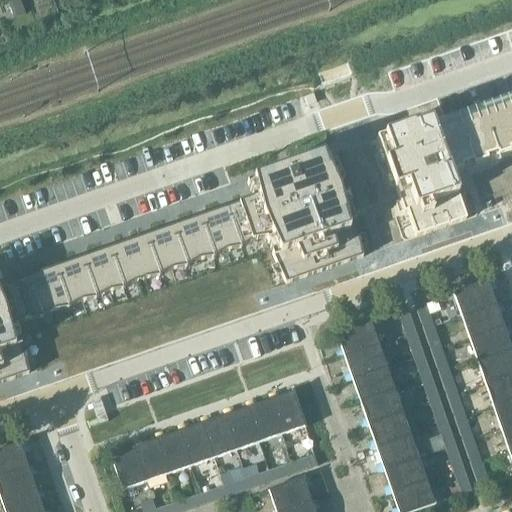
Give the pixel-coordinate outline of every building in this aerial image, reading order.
[(19,0),(16,0),(8,3),(15,20),(26,15),(19,0)] [(431,121),(377,139),(382,153),(386,152),(390,163),(386,164),(391,178),(394,177),(398,187),(394,188),(398,197),(400,204),(404,215),(407,214),(415,238),(416,239),(467,221),(451,177),(475,169),(499,160),(511,156),(511,152),(511,151),(511,106),(508,108),(484,116),(459,125),(435,133),(431,121)] [(0,384),(29,375),(22,347),(15,328),(27,321),(42,319),(54,312),(69,309),(82,302),(96,300),(109,293),(123,290),(136,283),(141,283),(145,280),(159,278),(172,271),(187,268),(199,261),(214,259),(226,252),(241,249),(254,242),(267,240),(273,259),(285,285),(363,258),(363,256),(356,230),(340,193),(330,155),(247,184),(253,200),(1,288),(0,283),(0,384)] [(488,283),(453,295),(461,319),(496,307),(490,292),(494,291),(491,283),(489,284),(488,283)] [(420,321),(430,318),(426,306),(416,309),(420,321)] [(496,307),(461,319),(469,342),(503,330),(498,314),(501,313),(499,306),(496,307)] [(402,326),(406,338),(417,334),(412,322),(402,326)] [(344,359),(379,347),(371,324),(335,336),(336,337),(337,337),(342,352),(339,353),(341,360),(344,359)] [(438,340),(434,328),(423,332),(428,344),(438,340)] [(469,342),(477,364),(511,352),(506,337),(509,336),(507,329),(503,330),(469,342)] [(410,348),(414,361),(424,357),(420,345),(410,348)] [(352,382),(387,370),(379,347),(344,359),(350,375),(347,376),(349,383),(352,382)] [(446,363),(441,351),(431,354),(436,366),(446,363)] [(511,352),(477,364),(484,387),(511,377),(511,352)] [(418,371),(422,383),(432,380),(428,367),(418,371)] [(395,393),(387,370),(352,382),(358,397),(354,398),(357,406),(360,405),(395,393)] [(454,386),(449,373),(439,377),(443,389),(454,386)] [(511,377),(484,387),(492,410),(511,402),(511,377)] [(426,393),(430,406),(440,402),(436,390),(426,393)] [(368,427),(403,415),(395,393),(360,405),(366,420),(362,421),(365,428),(368,427)] [(282,438),(306,429),(293,394),(292,394),(292,395),(278,400),(277,397),(269,399),(270,403),(282,438)] [(461,408),(457,396),(447,399),(451,412),(461,408)] [(511,402),(492,410),(500,432),(511,428),(511,402)] [(247,411),(259,445),(282,438),(270,403),(255,408),(254,405),(246,407),(248,411),(247,411)] [(259,445),(247,411),(232,416),(231,413),(224,415),(225,419),(237,453),(259,445)] [(434,416),(438,428),(448,425),(444,413),(434,416)] [(411,438),(403,415),(368,427),(374,442),(370,444),(373,451),(376,450),(411,438)] [(469,431),(465,418),(455,422),(459,434),(469,431)] [(202,427),(214,461),(237,453),(225,419),(210,424),(208,421),(201,423),(202,427)] [(214,461),(202,427),(187,432),(186,429),(178,431),(180,434),(179,434),(192,469),(214,461)] [(511,428),(500,432),(508,455),(511,453),(511,428)] [(192,469),(179,434),(164,440),(163,436),(156,439),(157,442),(169,477),(192,469)] [(442,439),(446,451),(456,447),(452,435),(442,439)] [(384,472),(384,473),(419,460),(411,438),(376,450),(382,465),(378,466),(381,474),(384,472)] [(477,453),(473,441),(463,445),(467,457),(477,453)] [(169,477),(157,442),(142,448),(140,444),(133,447),(134,450),(146,485),(169,477)] [(20,446),(0,452),(0,479),(28,469),(22,454),(26,453),(23,446),(21,447),(20,446)] [(146,485),(134,450),(119,455),(118,452),(111,455),(112,457),(110,458),(123,493),(146,485)] [(450,461),(454,473),(464,470),(460,458),(450,461)] [(427,483),(419,460),(384,473),(389,488),(386,489),(389,496),(392,495),(427,483)] [(303,461),(291,466),(295,476),(307,471),(303,461)] [(485,476),(481,464),(471,467),(475,479),(485,476)] [(0,479),(0,501),(1,504),(36,492),(30,477),(34,476),(31,469),(28,470),(28,469),(0,479)] [(281,469),(269,473),(272,483),(284,479),(281,469)] [(258,477),(246,481),(249,491),(262,487),(258,477)] [(303,480),(268,492),(274,511),(287,511),(310,504),(305,489),(308,488),(306,480),(304,481),(303,480)] [(468,480),(457,484),(459,488),(462,496),(472,492),(468,480)] [(419,511),(435,507),(427,483),(392,495),(397,510),(394,511),(419,511)] [(236,485),(223,489),(227,499),(239,495),(236,485)] [(459,488),(448,492),(451,500),(462,496),(459,488)] [(1,504),(3,511),(42,511),(38,500),(41,499),(39,491),(36,492),(1,504)] [(213,492),(201,497),(204,507),(216,503),(213,492)] [(190,500),(178,504),(180,511),(189,511),(194,510),(190,500)] [(233,511),(244,511),(241,502),(231,506),(233,511)] [(287,511),(313,511),(316,510),(314,503),(310,504),(287,511)]
